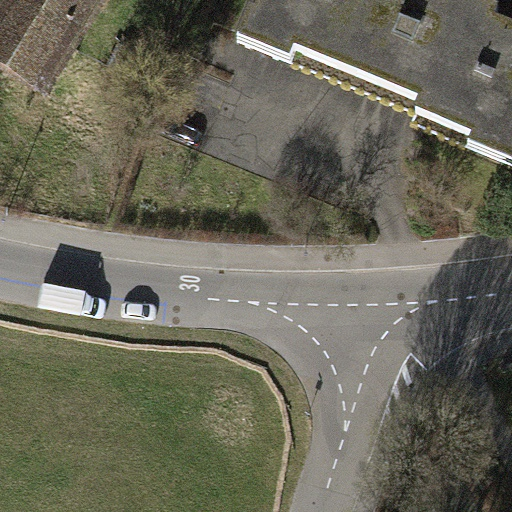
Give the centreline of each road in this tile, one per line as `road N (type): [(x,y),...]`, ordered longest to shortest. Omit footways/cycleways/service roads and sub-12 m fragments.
road 1 (residential): [(0,262),(149,291),(387,306)]
road 2 (residential): [(387,306),(324,511)]
road 3 (residential): [(387,306),(511,287)]
